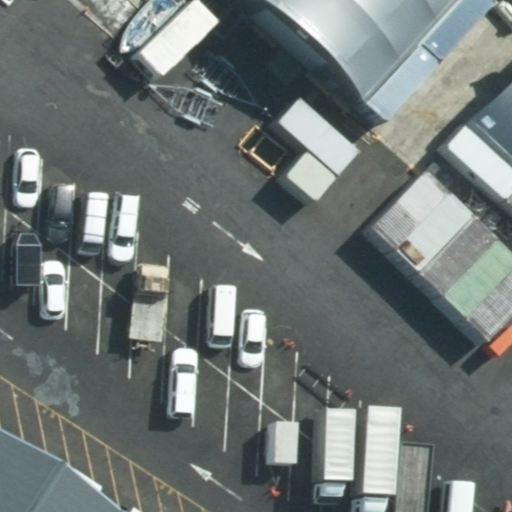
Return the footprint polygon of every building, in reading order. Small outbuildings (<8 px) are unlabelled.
[(245,0),(359,99),(412,38),(445,0),(245,0)] [(485,0),(445,0),(412,38),(434,58),(485,0)] [(434,58),(412,38),(359,99),(381,119),(434,58)] [(511,58),(458,116),(511,166),(511,58)] [(496,193),(511,175),(511,166),(458,116),(437,138),(496,193)] [(0,166),(0,237),(32,261),(71,207),(6,159),(0,166)] [(511,207),(511,175),(496,193),(511,207)] [(0,511),(95,511),(0,450),(0,511)]
